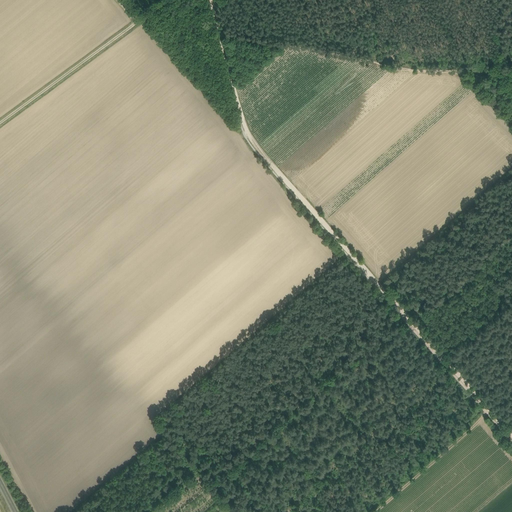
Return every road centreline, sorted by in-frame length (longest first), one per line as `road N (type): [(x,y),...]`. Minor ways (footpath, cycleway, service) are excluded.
road 1 (track): [(511,439),(249,136),(212,0)]
road 2 (track): [(511,72),(399,69),(221,33)]
road 3 (track): [(0,124),(169,0)]
road 4 (track): [(120,0),(233,131),(251,138)]
